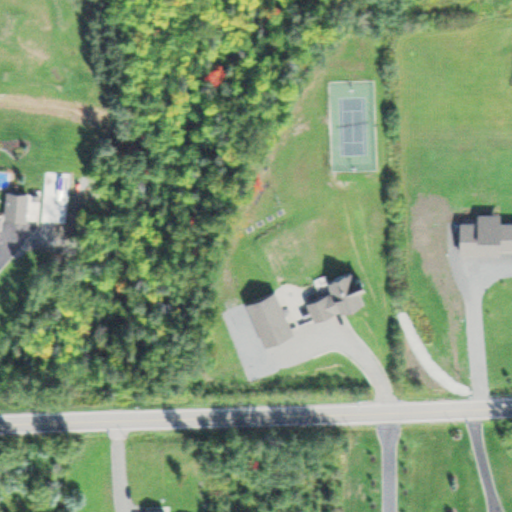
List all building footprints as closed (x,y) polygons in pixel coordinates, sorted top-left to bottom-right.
[(52,219),(71,219),(71,175),(52,175),(52,219)] [(12,217),(30,217),(31,192),(12,192),(12,217)] [(511,220),(503,220),(503,212),(483,212),(483,221),(465,221),(465,251),(511,251),(511,220)] [(337,290),(310,302),(318,320),(367,297),(358,279),(357,280),(352,271),(332,280),(337,290)] [(280,292),(252,302),(266,343),(294,333),(280,292)]
